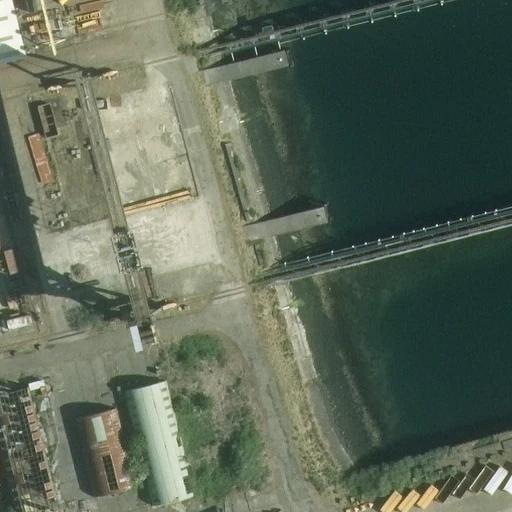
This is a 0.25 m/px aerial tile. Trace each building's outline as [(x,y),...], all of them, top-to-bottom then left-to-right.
[(0,0),(0,63),(25,57),(10,0),(0,0)] [(84,118),(82,105),(67,107),(69,121),(84,118)] [(0,108),(0,184),(40,350),(57,346),(0,108)] [(185,266),(174,267),(177,293),(188,291),(185,266)] [(194,497),(165,382),(124,392),(152,507),(194,497)] [(0,395),(0,458),(13,511),(39,511),(58,507),(28,388),(0,395)] [(74,420),(93,498),(135,488),(115,410),(74,420)] [(214,497),(281,489),(279,473),(212,480),(214,497)]
